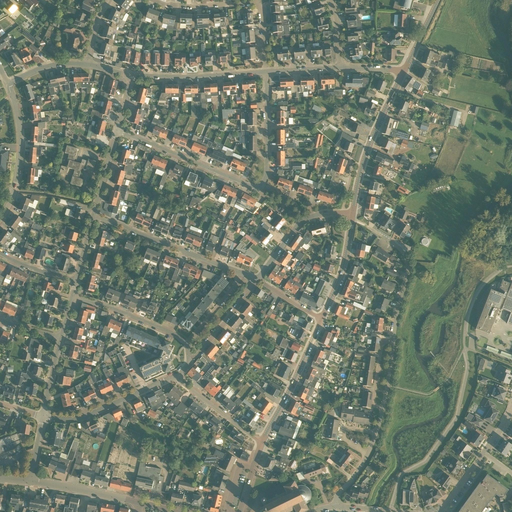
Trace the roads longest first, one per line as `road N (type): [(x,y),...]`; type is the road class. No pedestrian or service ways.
road 1 (residential): [(242,273),(93,217)]
road 2 (residential): [(261,189),(117,130)]
road 3 (tertiary): [(352,213),(372,135),(404,70)]
road 4 (residential): [(174,376),(86,416),(42,416)]
road 5 (tertiary): [(261,443),(321,319)]
road 6 (residential): [(132,75),(266,72)]
road 7 (residential): [(186,343),(72,296)]
